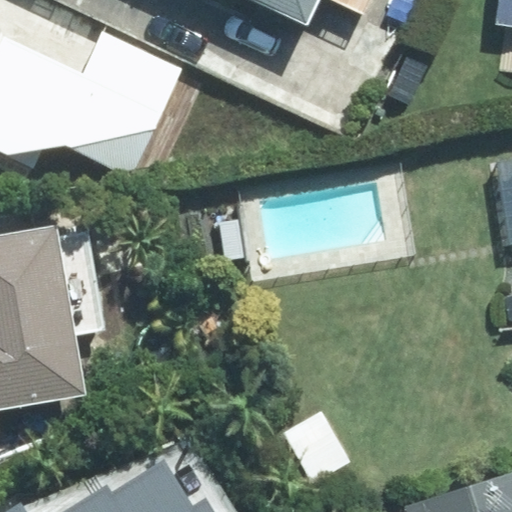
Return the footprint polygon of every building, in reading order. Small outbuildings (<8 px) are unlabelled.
[(301,0),(320,9),(323,0),(301,0)] [(0,40),(0,148),(41,167),(53,139),(134,176),(184,67),(107,32),(85,79),(0,40)] [(64,214),(0,225),(0,420),(3,420),(0,402),(0,396),(93,381),(64,214)] [(324,405),(289,427),(320,475),(355,454),(324,405)] [(45,511),(32,491),(0,510),(0,511),(231,511),(214,483),(199,492),(168,443),(57,511),(45,511)] [(511,511),(511,468),(413,501),(416,511),(511,511)]
